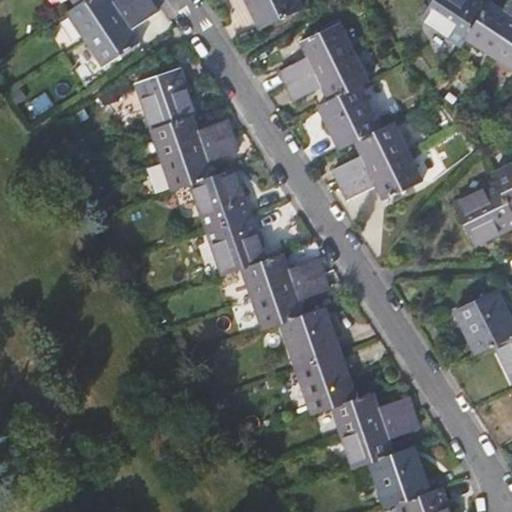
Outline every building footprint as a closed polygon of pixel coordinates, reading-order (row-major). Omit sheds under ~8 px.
[(92,31),(139,0),(78,0),(74,3),(92,31)] [(161,5),(157,0),(139,0),(92,31),(109,57),(144,35),(136,22),(161,5)] [(304,2),(303,0),(254,0),(265,21),(304,2)] [(470,31),(488,2),(485,0),(432,0),(425,12),(464,39),(470,31)] [(497,49),(511,27),(511,0),(509,0),(505,6),(495,0),(489,0),(488,2),(470,31),(497,49)] [(293,78),(357,47),(343,18),(307,35),(314,49),(285,63),(293,78)] [(511,27),(497,49),(511,58),(511,27)] [(328,79),(335,93),(363,80),(371,75),(357,47),(293,78),(300,92),(328,79)] [(143,77),(158,122),(196,108),(200,107),(184,63),(143,77)] [(345,142),(360,135),(385,123),(363,80),(335,93),(324,99),(345,142)] [(158,122),(168,152),(237,128),(231,112),(201,123),(196,108),(158,122)] [(338,163),(346,178),(411,147),(396,117),(385,123),(360,135),(366,148),(338,163)] [(179,182),(196,176),(217,169),(212,155),(242,144),(237,128),(168,152),(179,182)] [(425,175),(411,147),(346,178),(353,193),(382,179),(388,193),(425,175)] [(511,161),(499,168),(503,176),(511,195),(511,161)] [(196,176),(211,221),(253,207),(237,162),(217,169),(196,176)] [(511,195),(503,176),(459,197),(479,237),(511,221),(511,195)] [(248,260),(269,253),(253,207),(211,221),(226,268),(248,260)] [(258,291),(327,267),(322,252),(293,261),(287,246),(269,253),(248,260),(258,291)] [(287,316),(309,308),(304,292),(332,282),(327,267),(258,291),(269,322),(287,316)] [(482,347),(500,338),(511,332),(511,309),(500,285),(461,304),(482,347)] [(302,360),(344,346),(329,301),(309,308),(287,316),(302,360)] [(511,332),(500,338),(511,363),(511,332)] [(339,400),(360,392),(344,346),(302,360),(318,406),(339,400)] [(349,430),(418,406),(412,390),(383,400),(378,386),(360,392),(339,400),(349,430)] [(359,460),(377,455),(399,447),(394,433),(423,422),(418,406),(349,430),(359,460)] [(392,500),(403,497),(434,485),(418,440),(399,447),(377,455),(392,500)] [(456,511),(446,481),(434,485),(403,497),(408,511),(456,511)]
